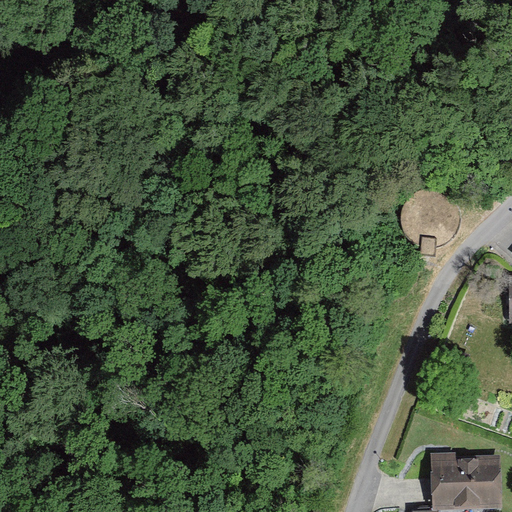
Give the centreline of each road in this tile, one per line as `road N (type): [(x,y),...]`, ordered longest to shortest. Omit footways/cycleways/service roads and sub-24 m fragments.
road 1 (track): [(0,383),(57,368),(106,236),(228,10),(244,0)]
road 2 (residential): [(358,511),(416,344),(511,199)]
